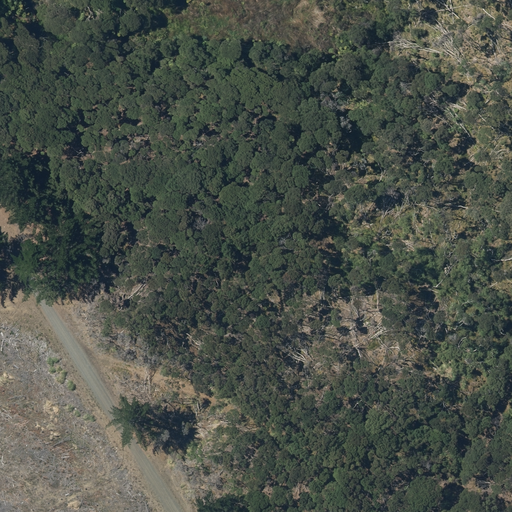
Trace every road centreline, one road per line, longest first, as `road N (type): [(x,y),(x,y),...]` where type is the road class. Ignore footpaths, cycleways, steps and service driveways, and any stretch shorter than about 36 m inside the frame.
road 1 (track): [(182,511),(58,298),(0,224)]
road 2 (track): [(511,401),(461,511)]
